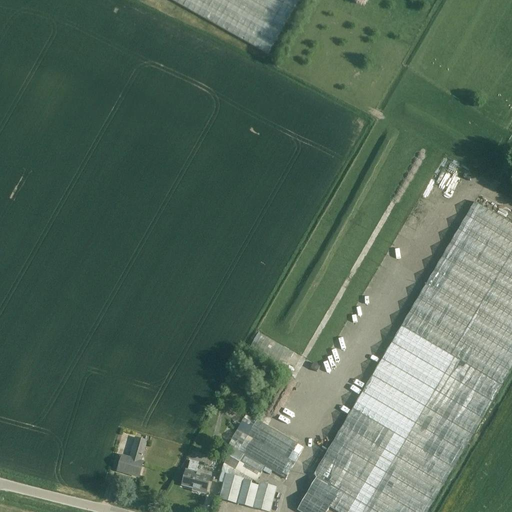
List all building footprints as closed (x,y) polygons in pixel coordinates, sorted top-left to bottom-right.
[(169,0),(267,56),(298,0),(169,0)] [(336,511),(427,511),(511,369),(511,225),(474,203),(313,476),(317,478),(297,511),(298,511),(326,511),(329,508),(336,511)] [(285,368),(294,354),(260,333),(251,347),(285,368)] [(224,476),(222,484),(226,485),(222,502),(260,511),(272,511),(277,491),(264,487),(263,490),(247,485),(247,484),(244,483),(245,479),(260,485),(267,469),(288,481),(306,450),(249,417),(230,448),(235,451),(226,466),(224,476)] [(121,458),(120,462),(117,472),(139,478),(142,465),(141,464),(147,443),(135,440),(129,460),(121,458)] [(185,476),(182,486),(200,491),(199,493),(205,494),(208,485),(209,479),(195,475),(199,463),(190,461),(187,473),(186,473),(185,476)]
